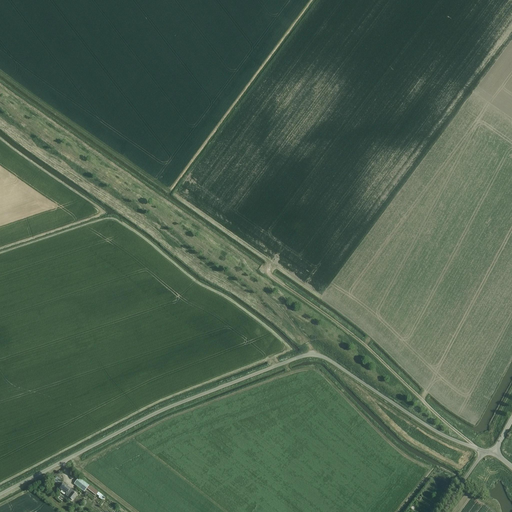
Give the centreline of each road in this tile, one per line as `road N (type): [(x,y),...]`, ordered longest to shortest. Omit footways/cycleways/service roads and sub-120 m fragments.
road 1 (unclassified): [(0,495),(173,405),(315,354),(446,437),(495,453)]
road 2 (track): [(272,266),(485,451)]
